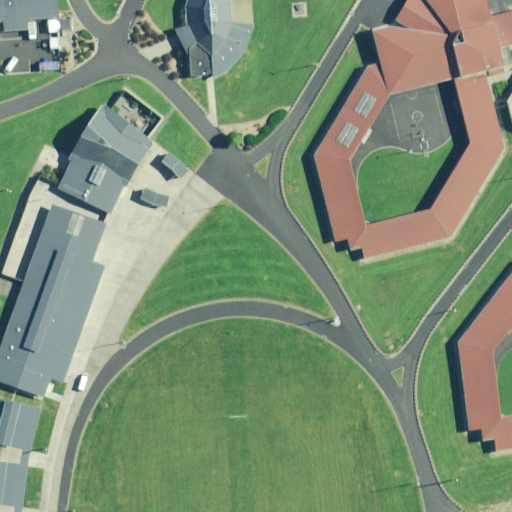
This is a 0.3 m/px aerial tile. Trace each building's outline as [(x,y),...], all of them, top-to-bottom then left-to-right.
[(60,0),(0,0),(0,25),(62,21),(60,0)] [(196,57),(197,78),(210,78),(225,73),(236,64),(249,52),(255,30),(256,3),(255,0),(193,0),(191,18),(177,22),(196,57)] [(339,239),(350,237),(353,248),(365,245),(369,257),(448,239),(509,145),(490,73),(509,67),(505,48),(511,46),(511,0),(411,0),(394,30),(376,34),(384,63),(368,66),(313,152),(339,239)] [(108,103),(59,189),(110,218),(159,131),(108,103)] [(186,169),(167,153),(160,161),(178,178),(186,169)] [(167,197),(143,188),(138,199),(162,209),(167,197)] [(54,203),(0,362),(0,385),(51,403),(112,223),(54,203)] [(511,267),(460,336),(469,424),(484,422),(485,434),(497,433),(499,444),(511,441),(511,267)] [(0,511),(27,511),(29,500),(36,455),(45,414),(0,403),(0,511)]
